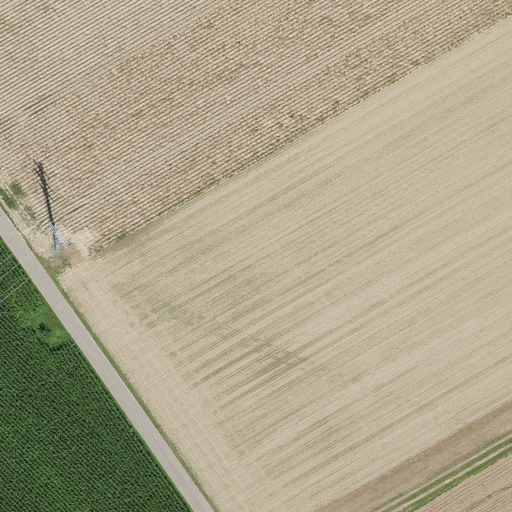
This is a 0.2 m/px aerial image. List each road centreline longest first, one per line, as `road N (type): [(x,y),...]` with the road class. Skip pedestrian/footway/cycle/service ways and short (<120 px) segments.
road 1 (unclassified): [(204,511),(0,224)]
road 2 (track): [(392,511),(511,443)]
